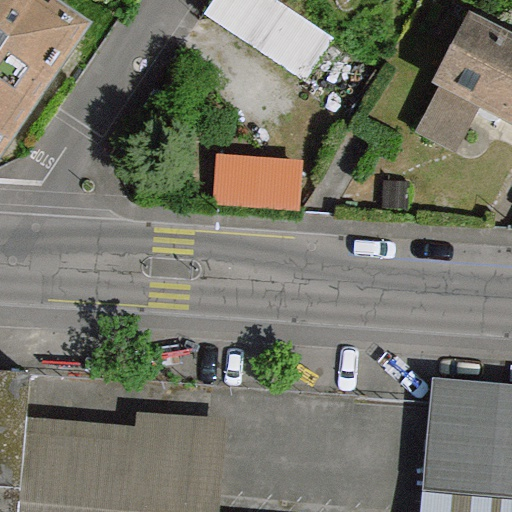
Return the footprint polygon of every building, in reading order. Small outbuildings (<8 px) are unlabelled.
[(0,0),(0,160),(83,37),(28,0),(0,0)] [(219,0),(211,14),(318,72),(344,26),(296,0),(219,0)] [(511,41),(469,19),(433,87),(511,128),(511,41)] [(309,202),(311,152),(224,149),(223,199),(309,202)] [(24,382),(0,379),(0,511),(511,511),(511,390),(427,387),(415,511),(213,511),(218,427),(24,414),(24,382)]
